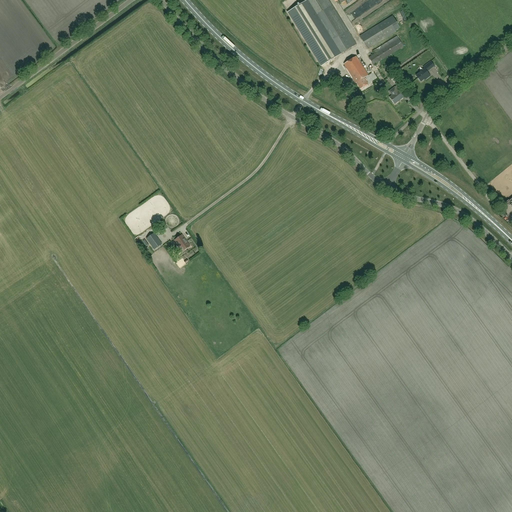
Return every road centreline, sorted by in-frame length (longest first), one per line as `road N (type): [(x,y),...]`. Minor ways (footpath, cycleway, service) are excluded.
road 1 (unclassified): [(387,188),(335,143),(238,81),(160,0)]
road 2 (primary): [(339,121),(235,51),(184,0)]
road 3 (unclassified): [(0,96),(131,0)]
road 4 (unclassified): [(405,154),(436,103),(511,41)]
road 5 (unclassified): [(511,258),(457,211),(387,188)]
